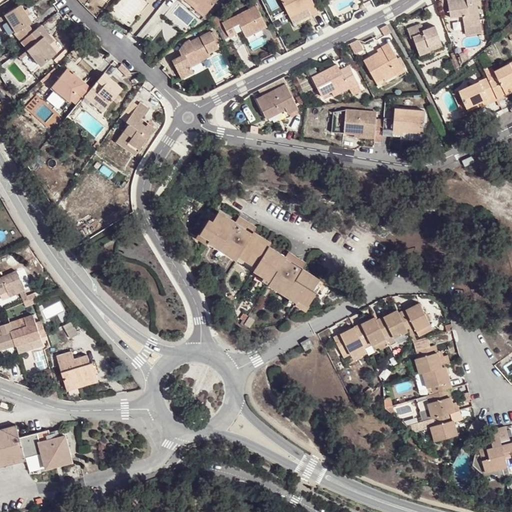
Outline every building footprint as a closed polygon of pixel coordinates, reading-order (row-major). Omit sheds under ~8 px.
[(193,0),(198,4),(196,6),(205,14),(216,0),(193,0)] [(281,0),(293,24),(319,12),(313,0),(281,0)] [(479,24),(476,0),(447,0),(449,15),(462,13),(463,26),(479,24)] [(20,40),(29,32),(33,29),(28,21),(32,19),(28,12),(25,6),(22,2),(6,11),(17,28),(14,30),(20,40)] [(246,36),(267,26),(256,5),(223,22),(230,36),(238,32),(235,26),(240,24),(246,36)] [(430,49),(430,48),(428,45),(440,41),(434,24),(422,29),(420,22),(407,27),(410,36),(413,36),(419,53),(430,49)] [(47,32),(40,23),(33,29),(29,32),(20,40),(40,64),(57,52),(49,42),(43,34),(47,32)] [(179,56),(169,61),(178,78),(190,73),(187,68),(197,63),(193,55),(204,50),(206,53),(217,47),(214,40),(216,39),(210,29),(189,40),(188,38),(184,40),(176,51),(179,56)] [(52,39),(47,32),(43,34),(49,42),(52,39)] [(389,41),(381,45),(382,48),(378,51),(364,58),(376,80),(381,77),(394,69),(402,65),(389,41)] [(32,71),(40,64),(27,48),(19,55),(32,71)] [(208,57),(206,53),(204,50),(193,55),(197,63),(208,57)] [(495,95),(497,99),(507,95),(504,89),(511,85),(511,62),(494,71),(496,75),(488,79),(495,95)] [(358,81),(352,68),(342,73),(340,68),(337,63),(311,75),(321,94),(331,89),(333,93),(348,86),(358,81)] [(342,73),(352,68),(349,63),(340,68),(342,73)] [(492,67),(484,71),(487,77),(488,79),(496,75),(494,71),(492,67)] [(81,97),(89,87),(71,72),(70,74),(64,68),(50,85),(68,100),(75,92),(81,97)] [(394,69),(381,77),(382,80),(396,73),(394,69)] [(121,87),(103,71),(94,82),(100,86),(92,96),(105,107),(121,87)] [(495,95),(488,79),(487,77),(458,91),(466,108),(480,102),(481,104),(481,106),(489,103),(488,98),(495,95)] [(358,81),(348,86),(352,93),(361,88),(358,81)] [(256,98),(264,113),(282,104),(284,108),(287,112),(296,107),(285,83),(256,98)] [(66,103),(68,100),(50,85),(47,88),(66,103)] [(466,108),(458,91),(451,94),(461,113),(467,110),(466,108)] [(99,112),(105,107),(92,96),(86,101),(99,112)] [(152,128),(145,123),(143,126),(137,121),(139,118),(147,108),(138,101),(125,120),(128,122),(115,140),(124,147),(128,140),(138,148),(153,128),(152,128)] [(467,110),(481,104),(480,102),(466,108),(467,110)] [(282,104),(264,113),(266,118),(284,108),(282,104)] [(394,118),(383,117),(383,118),(382,134),(393,135),(393,133),(394,129),(404,130),(422,131),(424,110),(395,108),(394,118)] [(343,132),(344,109),(330,111),(329,131),(343,132)] [(372,140),(381,140),(382,134),(383,118),(374,118),(375,111),(344,109),(343,132),(354,133),(373,134),(373,137),(372,140)] [(128,140),(124,147),(134,154),(138,148),(128,140)] [(474,161),(472,155),(462,160),(465,165),(474,161)] [(235,221),(218,210),(217,214),(212,221),(209,218),(197,238),(204,242),(208,245),(210,241),(216,245),(237,259),(240,255),(245,258),(256,265),(268,245),(270,242),(254,231),(256,227),(238,217),(235,221)] [(298,302),(295,306),(298,308),(304,312),(317,292),(313,290),(317,283),(320,280),(303,268),(306,263),(288,252),(286,256),(268,245),(256,265),(253,269),(265,276),(272,280),(269,283),(291,297),(298,302)] [(86,266),(81,271),(85,276),(91,272),(86,266)] [(24,289),(30,287),(22,268),(6,274),(4,269),(0,270),(0,286),(2,286),(4,290),(10,287),(12,289),(14,294),(24,289)] [(313,290),(317,292),(321,286),(317,283),(313,290)] [(34,297),(33,293),(30,287),(24,289),(28,300),(34,297)] [(290,303),(295,306),(298,302),(291,297),(289,301),(290,303)] [(59,302),(43,310),(47,319),(58,313),(56,308),(61,306),(59,302)] [(420,302),(398,313),(406,331),(413,327),(415,331),(417,330),(419,336),(432,329),(420,302)] [(376,320),(390,347),(396,344),(393,337),(406,331),(398,313),(396,310),(376,320)] [(47,336),(41,320),(35,322),(34,320),(33,315),(24,318),(27,326),(19,328),(17,320),(10,322),(17,345),(19,353),(33,349),(31,340),(41,337),(47,336)] [(354,327),(364,347),(371,344),(375,351),(381,347),(383,351),(390,347),(376,320),(375,316),(354,327)] [(64,325),(70,338),(79,333),(72,321),(64,325)] [(0,350),(17,345),(10,322),(0,325),(0,350)] [(351,354),(364,347),(354,327),(334,338),(342,354),(349,351),(351,354)] [(31,340),(33,349),(44,345),(41,337),(31,340)] [(308,337),(300,341),(304,348),(311,344),(308,337)] [(419,373),(423,372),(441,367),(434,344),(412,351),(419,373)] [(98,381),(95,371),(92,372),(90,364),(88,355),(74,359),(72,351),(57,356),(67,390),(98,381)] [(433,392),(447,388),(451,387),(444,366),(441,367),(423,372),(427,386),(431,385),(433,392)] [(427,403),(431,417),(450,412),(453,411),(447,388),(433,392),(429,393),(431,402),(427,403)] [(450,412),(431,417),(434,425),(430,427),(434,441),(456,435),(450,412)] [(52,440),(50,430),(19,438),(17,425),(0,429),(0,467),(26,462),(25,459),(43,455),(45,465),(57,462),(59,467),(74,463),(68,437),(52,440)] [(500,440),(507,439),(510,438),(506,425),(497,427),(500,440)] [(497,427),(494,428),(488,428),(492,442),(500,440),(497,427)] [(506,463),(501,445),(487,448),(485,439),(477,442),(479,452),(484,472),(499,468),(506,466),(506,463)] [(511,441),(508,443),(507,439),(500,440),(501,445),(506,463),(511,461),(511,441)] [(484,472),(479,452),(473,454),(478,477),(485,475),(484,472)] [(57,462),(45,465),(47,470),(59,467),(57,462)] [(509,477),(507,468),(506,466),(499,468),(502,479),(509,477)]
